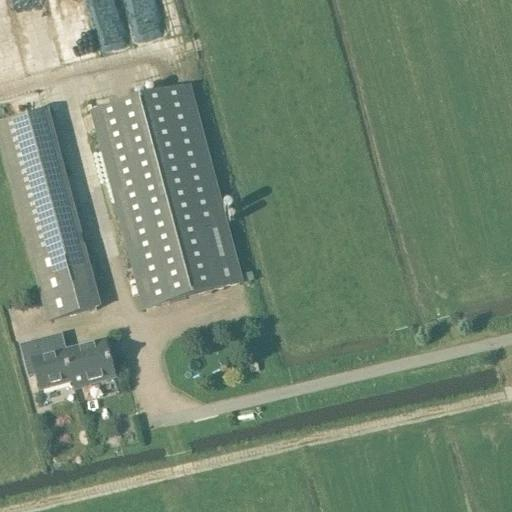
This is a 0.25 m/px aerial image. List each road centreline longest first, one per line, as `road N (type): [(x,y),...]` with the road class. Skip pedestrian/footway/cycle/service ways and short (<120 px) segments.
road 1 (track): [(22,511),(511,395)]
road 2 (unclassified): [(152,423),(511,337)]
road 3 (track): [(168,48),(0,93)]
